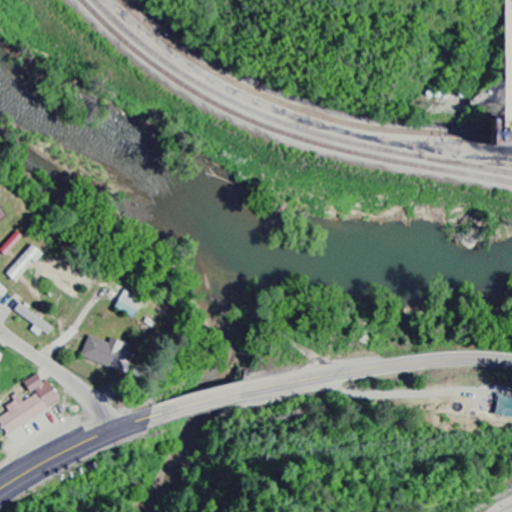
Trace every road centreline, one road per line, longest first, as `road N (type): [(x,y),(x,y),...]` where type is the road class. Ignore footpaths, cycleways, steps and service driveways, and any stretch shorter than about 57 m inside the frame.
road 1 (primary): [(0,492),(117,431),(222,399),(426,363),(511,363)]
road 2 (residential): [(117,431),(87,395),(0,328)]
